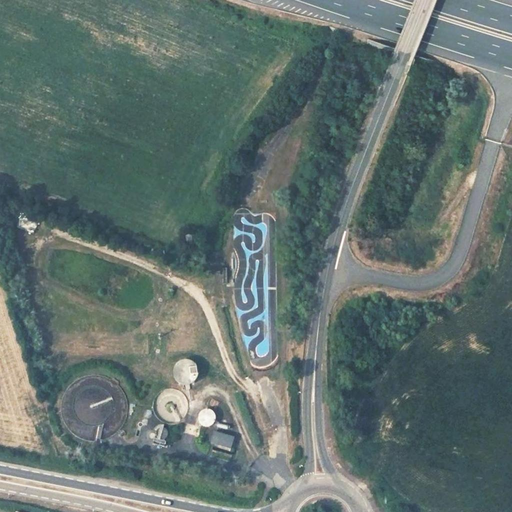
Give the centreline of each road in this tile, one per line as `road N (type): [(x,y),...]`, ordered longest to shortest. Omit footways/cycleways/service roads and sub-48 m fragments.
road 1 (tertiary): [(427,0),(328,265),(313,399)]
road 2 (primary): [(217,511),(0,466)]
road 3 (motorway): [(342,0),(511,54)]
road 4 (primary): [(0,486),(124,511)]
